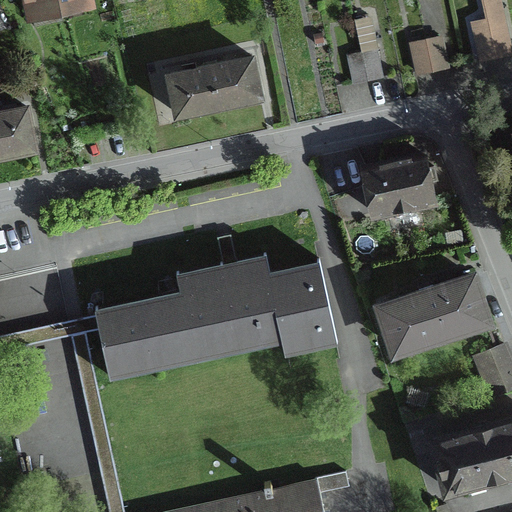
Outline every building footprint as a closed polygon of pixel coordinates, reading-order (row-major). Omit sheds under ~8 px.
[(27,0),(30,15),(88,3),(86,0),(27,0)] [(487,58),(494,57),(502,55),(509,54),(497,0),(481,0),(486,20),(472,24),(480,60),(487,58)] [(354,23),(361,53),(347,56),(353,84),(361,82),(367,81),(373,80),(381,78),(368,20),(354,23)] [(446,67),(440,38),(410,44),(416,74),(424,72),(439,69),(446,67)] [(237,101),(237,102),(259,97),(251,57),(211,65),(167,75),(176,115),(197,110),(197,109),(237,101)] [(30,72),(5,77),(8,90),(33,85),(30,72)] [(0,155),(33,149),(25,107),(0,112),(0,155)] [(432,201),(422,155),(362,168),(372,214),(432,201)] [(94,307),(95,314),(98,330),(109,378),(111,377),(111,374),(152,365),(153,368),(154,367),(153,365),(195,356),(196,359),(197,359),(196,355),(237,347),(238,349),(239,349),(239,346),(280,337),(284,354),(286,354),(285,350),(333,340),(334,343),(336,343),(318,259),(316,260),(317,263),(269,273),(264,253),(262,254),(263,257),(222,266),(221,263),(219,263),(220,266),(178,275),(177,272),(175,273),(179,293),(97,310),(96,307),(94,307)] [(463,327),(485,320),(471,277),(433,289),(431,285),(425,287),(417,290),(418,294),(380,307),(394,350),(416,343),(416,340),(431,335),(432,337),(447,333),(446,330),(462,325),(463,327)] [(0,351),(70,336),(107,511),(122,511),(84,333),(98,330),(95,314),(0,334),(0,351)] [(511,387),(511,366),(503,345),(475,356),(491,396),(511,387)] [(511,419),(494,424),(480,428),(432,441),(445,490),(511,471),(511,419)] [(322,511),(318,493),(348,486),(345,472),(315,478),(314,478),(314,482),(271,491),(269,482),(263,483),(265,492),(173,511),(322,511)]
